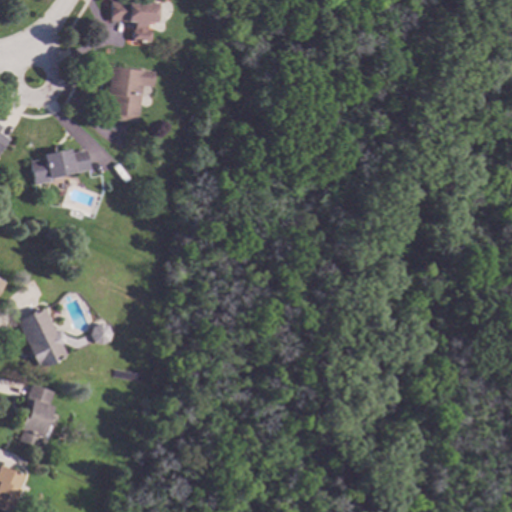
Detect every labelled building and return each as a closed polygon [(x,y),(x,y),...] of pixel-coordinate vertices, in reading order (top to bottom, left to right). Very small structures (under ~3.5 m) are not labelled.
[(151,3),(150,23),(141,23),(140,30),(145,30),(145,43),(126,42),(128,22),(104,21),(105,1),(151,3)] [(129,71),(129,70),(149,73),(147,87),(137,86),(132,123),(98,119),(99,107),(101,107),(102,99),(104,100),(105,95),(102,94),(106,67),(129,71)] [(64,154),(80,151),(84,170),(44,178),(44,182),(28,185),(24,162),(38,159),(37,154),(63,149),(64,154)] [(74,277),(65,281),(60,270),(68,266),(74,277)] [(48,333),(52,331),(56,334),(58,339),(57,344),(54,345),(60,356),(34,369),(32,365),(30,366),(20,344),(22,343),(11,321),(37,309),(48,333)] [(103,326),(106,333),(104,342),(96,345),(90,343),(88,343),(84,335),(87,327),(94,323),(103,326)] [(140,376),(139,383),(109,377),(111,370),(140,376)] [(49,392),(44,406),(47,407),(41,424),(46,426),(41,441),(37,440),(33,450),(13,443),(17,431),(13,430),(23,401),(21,400),(26,384),(49,392)] [(0,511),(0,466),(20,476),(4,511),(0,511)]
